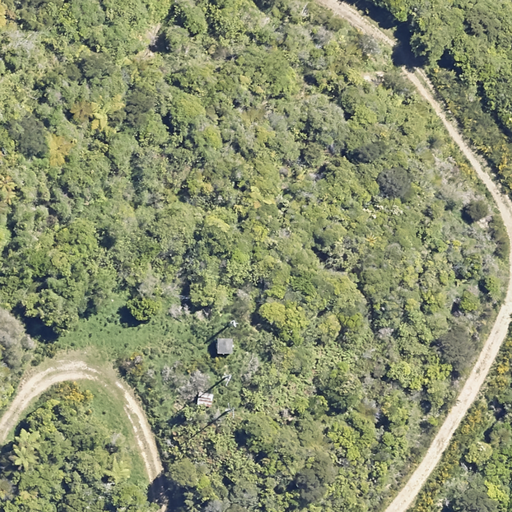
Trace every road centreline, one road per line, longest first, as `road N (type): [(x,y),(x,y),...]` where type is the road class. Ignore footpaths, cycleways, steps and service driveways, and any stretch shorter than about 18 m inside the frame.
road 1 (track): [(0,427),(22,402),(142,392),(154,511)]
road 2 (track): [(511,132),(322,0)]
